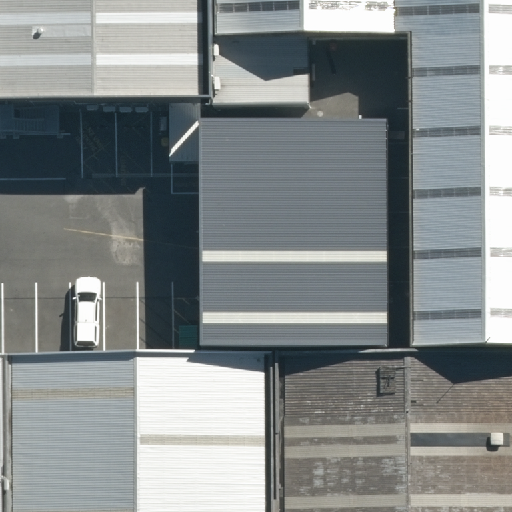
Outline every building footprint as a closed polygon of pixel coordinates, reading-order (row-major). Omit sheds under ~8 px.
[(0,0),(0,106),(217,105),(216,0),(0,0)] [(216,0),(217,105),(312,105),(311,38),(331,38),(401,38),(400,0),(216,0)] [(511,0),(400,0),(401,38),(415,38),(417,346),(511,345),(511,0)] [(413,511),(511,511),(511,345),(417,346),(413,511)] [(413,511),(417,346),(283,351),(281,511),(413,511)] [(281,511),(283,351),(0,349),(0,387),(1,511),(281,511)]
